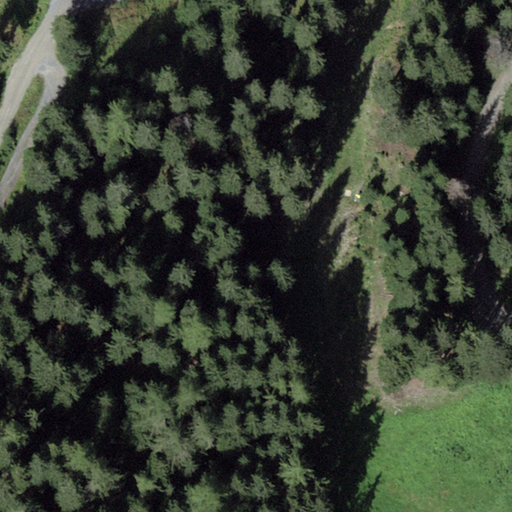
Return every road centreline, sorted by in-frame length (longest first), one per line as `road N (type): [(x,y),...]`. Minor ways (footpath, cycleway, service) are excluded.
road 1 (track): [(511,330),(483,302),(470,195),(479,139),(511,70)]
road 2 (track): [(0,194),(51,84),(42,46)]
road 3 (track): [(0,121),(69,0)]
